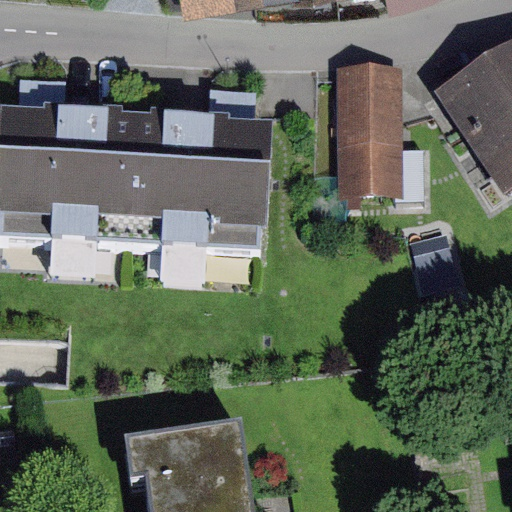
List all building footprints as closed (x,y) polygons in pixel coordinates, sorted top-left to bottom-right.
[(186,0),(188,11),(275,0),(186,0)] [(511,202),(511,64),(445,109),(508,204),(511,202)] [(399,76),(342,76),(341,207),(399,207),(399,76)] [(279,130),(11,114),(4,230),(272,247),(279,130)] [(260,511),(250,435),(137,449),(142,494),(156,492),(158,511),(260,511)]
